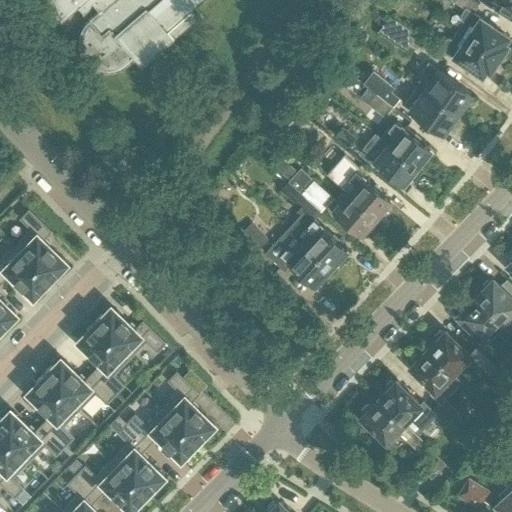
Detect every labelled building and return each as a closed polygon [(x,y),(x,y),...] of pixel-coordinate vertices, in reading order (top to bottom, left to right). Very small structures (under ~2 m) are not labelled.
[(42,0),(61,22),(78,7),(83,13),(83,14),(84,15),(88,9),(91,3),(98,11),(88,20),(82,27),(79,35),(79,45),(81,53),(83,57),(86,61),(89,64),(93,67),(101,70),(110,71),(119,69),(127,65),(135,58),(142,66),(173,38),(167,30),(201,0),(42,0)] [(499,57),(508,45),(504,42),(508,35),(477,14),(473,12),(478,4),(472,0),(453,0),(465,8),(461,14),(462,19),(464,20),(458,29),(468,36),(499,57)] [(511,0),(472,0),(478,4),(480,0),(490,0),(511,14),(511,0)] [(374,5),(368,14),(379,21),(385,12),(374,5)] [(379,29),(406,49),(414,37),(408,33),(411,30),(390,15),(379,29)] [(499,57),(468,36),(458,29),(451,38),(449,37),(444,38),(441,42),(442,48),(482,74),(486,68),(490,70),(499,57)] [(350,33),(333,56),(347,66),(358,50),(354,48),(360,40),(350,33)] [(424,68),(425,73),(432,78),(425,89),(458,112),(460,113),(466,104),(466,100),(472,92),(428,61),(424,68)] [(368,86),(393,106),(400,97),(391,91),(395,86),(373,70),(364,82),(368,86)] [(385,116),(393,106),(368,86),(360,97),(385,116)] [(444,131),(450,123),(453,122),(460,113),(458,112),(425,89),(417,99),(412,95),(405,104),(444,131)] [(287,100),(279,108),(292,120),(300,112),(287,100)] [(389,128),(382,137),(389,143),(417,166),(419,167),(419,166),(427,157),(427,153),(431,148),(423,142),(395,120),(389,128)] [(349,147),(357,137),(343,125),(335,135),(349,147)] [(299,130),(292,139),(299,144),(306,136),(299,130)] [(362,150),(360,152),(366,157),(368,155),(378,163),(404,183),(407,178),(410,177),(411,177),(419,167),(417,166),(389,143),(382,137),(375,133),(362,150)] [(344,153),(327,172),(346,190),(373,214),(376,217),(377,218),(386,208),(386,206),(387,204),(391,200),(373,184),(357,170),(360,166),(344,153)] [(275,166),(288,178),(296,169),(283,158),(275,166)] [(301,167),(288,181),(321,211),(321,210),(327,203),(327,204),(346,220),(361,233),(365,229),(369,228),(376,219),(377,218),(376,217),(373,214),(346,190),(338,200),(334,197),(334,196),(333,196),(301,167)] [(321,211),(288,181),(281,189),(294,201),(291,204),(301,213),(303,210),(313,219),(314,219),(321,211)] [(14,243),(51,279),(59,271),(56,268),(66,259),(44,237),(52,229),(28,206),(19,215),(30,226),(14,243)] [(301,213),(287,228),(288,229),(299,239),(300,239),(301,240),(330,267),(347,249),(314,219),(313,219),(303,210),(301,213)] [(244,230),(260,247),(269,238),(253,221),(244,230)] [(299,239),(288,229),(266,252),(284,268),(290,262),(314,284),(330,267),(301,240),(300,239),(299,239)] [(43,287),(51,279),(14,243),(0,257),(0,280),(1,281),(9,273),(31,294),(40,285),(43,287)] [(483,291),(476,298),(502,322),(511,332),(511,318),(509,315),(511,312),(511,311),(511,297),(511,296),(511,285),(505,279),(499,285),(493,280),(492,281),(489,281),(488,282),(483,287),(483,291)] [(0,295),(0,282),(1,281),(0,280),(0,330),(0,331),(8,323),(6,320),(15,310),(0,295)] [(461,314),(459,316),(473,330),(467,336),(476,346),(480,349),(486,342),(484,340),(495,329),(502,336),(503,336),(511,344),(511,342),(511,332),(502,322),(476,298),(469,305),(466,305),(460,310),(461,314)] [(92,320),(129,356),(145,339),(157,350),(166,341),(142,318),(134,326),(112,305),(103,314),(100,312),(92,320)] [(113,373),(129,356),(92,320),(84,328),(87,331),(77,341),(99,362),(91,370),(115,393),(124,384),(113,373)] [(434,341),(427,348),(453,373),(453,372),(454,371),(470,355),(469,353),(445,330),(443,332),(441,332),(439,332),(434,337),(434,341)] [(486,355),(480,349),(476,346),(469,353),(470,355),(489,374),(497,366),(486,355)] [(411,364),(410,366),(433,389),(430,392),(431,393),(439,401),(435,405),(450,420),(459,411),(454,407),(445,398),(462,381),(453,372),(453,373),(427,348),(421,354),(420,355),(416,355),(411,360),(411,364)] [(115,393),(91,370),(83,378),(62,357),(52,366),(50,364),(42,372),(79,408),(95,391),(106,402),(115,393)] [(179,389),(163,405),(199,441),(207,433),(204,430),(214,421),(192,400),(200,392),(208,384),(191,367),(183,375),(177,369),(168,378),(179,389)] [(62,424),(79,408),(42,372),(34,380),(36,383),(27,392),(49,413),(41,421),(65,444),(74,435),(62,424)] [(385,391),(378,398),(416,434),(433,417),(443,427),(450,420),(435,405),(432,409),(426,403),(425,403),(423,406),(420,403),(396,380),(394,382),(391,382),(390,382),(385,387),(385,391)] [(362,415),(360,416),(389,445),(396,438),(401,433),(406,439),(412,445),(418,451),(425,444),(422,441),(421,440),(422,440),(416,434),(378,398),(371,405),(367,405),(362,411),(362,415)] [(191,449),(199,441),(163,405),(146,422),(135,412),(126,420),(149,443),(157,435),(178,456),(188,446),(191,449)] [(65,444),(41,421),(33,429),(12,408),(2,418),(0,415),(0,431),(28,459),(45,442),(56,453),(65,444)] [(148,493),(156,485),(154,482),(163,473),(142,451),(149,443),(126,420),(118,413),(109,422),(128,441),(112,457),(148,493)] [(12,476),(28,459),(0,431),(0,481),(14,496),(23,487),(12,476)] [(431,479),(445,464),(437,455),(422,470),(431,479)] [(77,456),(68,465),(76,472),(84,463),(77,456)] [(140,501),(148,493),(112,457),(95,474),(84,463),(76,472),(99,495),(107,487),(128,508),(138,498),(140,501)] [(100,511),(91,503),(99,495),(76,472),(66,481),(78,492),(62,508),(61,509),(64,511),(100,511)] [(478,507),(489,490),(469,479),(459,495),(478,507)] [(503,511),(511,511),(511,483),(500,493),(503,497),(492,506),(497,511),(501,511),(503,511)] [(266,511),(291,511),(279,500),(277,502),(273,500),(268,505),(269,510),(266,511)]
